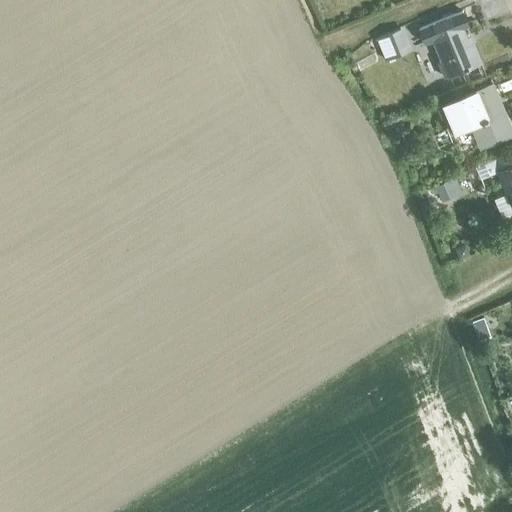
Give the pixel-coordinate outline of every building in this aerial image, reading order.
[(473,44),(469,46),(462,27),(467,25),(462,11),(419,28),(424,43),(433,39),(441,61),(438,62),(443,77),(480,62),(473,44)] [(324,85),(338,105),(350,97),(336,77),(324,85)] [(480,147),(511,133),(511,131),(491,82),(438,105),(448,128),(452,126),(454,131),(470,124),(480,147)] [(511,164),(510,165),(506,153),(484,162),(489,174),(496,171),(511,209),(511,164)] [(434,185),(441,201),(461,192),(454,176),(434,185)]
